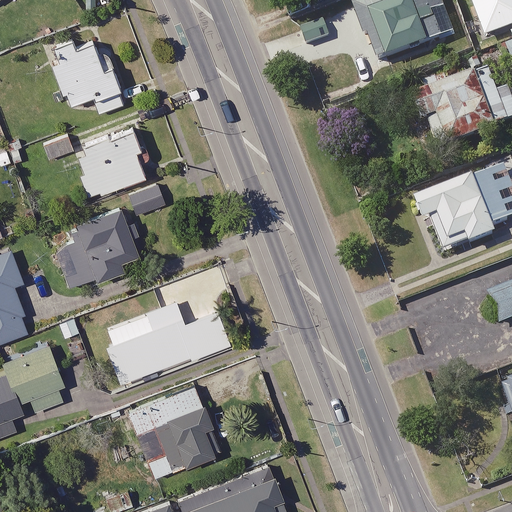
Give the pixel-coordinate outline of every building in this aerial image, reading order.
[(372,0),(353,7),(365,39),(370,37),(379,63),(454,36),(440,0),(372,0)] [(330,37),(324,21),(302,30),(308,46),(330,37)] [(61,59),(52,62),(64,96),(69,94),(73,105),(94,97),(100,113),(125,104),(109,58),(102,61),(91,31),(55,44),(61,59)] [(511,42),(503,46),(509,61),(511,59),(511,42)] [(497,95),(488,70),(450,84),(448,78),(424,87),(427,94),(412,99),(422,124),(429,122),(440,152),(497,132),(496,129),(511,122),(511,101),(508,91),(497,95)] [(146,177),(137,150),(143,148),(136,127),(130,129),(75,148),(84,174),(81,175),(89,197),(146,177)] [(511,162),(510,158),(485,167),(488,173),(415,201),(423,224),(432,220),(444,253),(468,244),(470,247),(496,237),(492,228),(511,220),(511,162)] [(165,204),(157,183),(129,194),(137,215),(165,204)] [(138,255),(131,239),(139,236),(133,219),(125,222),(120,210),(79,226),(84,240),(58,250),(72,285),(95,276),(97,280),(124,270),(121,262),(138,255)] [(0,341),(26,332),(20,315),(24,313),(14,284),(22,281),(11,250),(0,253),(0,341)] [(511,279),(511,280),(511,283),(511,284),(488,294),(499,308),(500,326),(511,321),(511,279)] [(193,353),(177,306),(116,327),(123,348),(114,351),(123,377),(193,353)] [(107,330),(99,310),(69,322),(72,330),(79,327),(84,339),(107,330)] [(8,374),(0,376),(0,435),(16,430),(11,416),(23,412),(19,401),(31,396),(36,410),(68,398),(49,344),(3,360),(8,374)] [(511,384),(501,389),(511,417),(511,384)] [(220,452),(196,385),(128,410),(153,477),(220,452)] [(60,454),(55,437),(31,444),(36,461),(60,454)] [(287,511),(268,460),(167,498),(168,503),(144,511),(287,511)]
